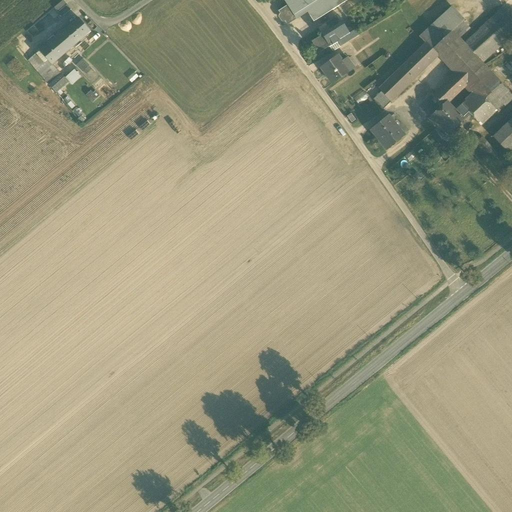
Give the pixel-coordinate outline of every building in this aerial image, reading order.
[(54,8),(61,17),(71,10),(63,0),(54,8)] [(285,0),(284,1),(288,6),(294,15),(307,7),(318,0),(285,0)] [(318,0),(307,7),(316,21),(348,0),(318,0)] [(296,18),(294,15),(288,6),(279,12),(281,15),(280,16),(279,17),(282,21),(283,21),(285,20),(287,24),(296,18)] [(433,49),(452,31),(463,21),(450,8),(419,37),(425,43),(426,42),(433,49)] [(511,20),(502,9),(464,44),(482,63),(511,34),(511,20)] [(346,31),(347,30),(338,16),(335,18),(345,33),(347,32),(346,31)] [(79,18),(40,50),(52,65),(53,64),(80,41),(85,37),(91,32),(79,18)] [(341,46),(338,41),(347,36),(345,33),(335,18),(323,25),(319,28),(323,35),(311,42),(318,53),(329,47),(332,51),(341,46)] [(469,28),(463,21),(452,31),(459,38),(469,28)] [(338,41),(341,46),(358,36),(353,27),(347,30),(346,31),(347,32),(345,33),(347,36),(338,41)] [(464,44),(459,38),(452,31),(433,49),(426,42),(425,43),(401,67),(414,80),(438,56),(455,74),(433,95),(444,106),(448,102),(449,102),(456,95),(463,88),(464,86),(465,83),(484,66),(482,63),(464,44)] [(68,82),(53,64),(52,65),(40,50),(37,53),(29,61),(28,60),(56,92),(68,82)] [(321,68),(332,84),(355,68),(349,61),(344,65),(338,56),(321,68)] [(77,65),(87,74),(93,67),(83,58),(77,65)] [(511,99),(511,95),(484,66),(465,83),(464,86),(472,95),(470,95),(465,100),(466,101),(459,107),(456,110),(464,119),(470,114),(478,123),(494,108),(498,112),(511,99)] [(391,102),(414,80),(401,67),(378,89),(381,92),(391,102)] [(373,100),(383,110),(391,102),(381,92),(373,100)] [(460,128),(457,125),(464,119),(456,110),(449,102),(448,102),(444,106),(432,117),(440,125),(448,134),(453,129),(456,132),(460,128)] [(347,117),(352,123),(356,120),(351,114),(347,117)] [(371,130),(387,150),(402,137),(392,124),(394,123),(389,116),(371,130)] [(507,152),(511,146),(511,120),(493,138),(507,152)] [(404,135),(394,123),(392,124),(402,137),(404,135)] [(476,144),(509,179),(511,175),(511,163),(505,156),(502,159),(482,137),(476,144)]
